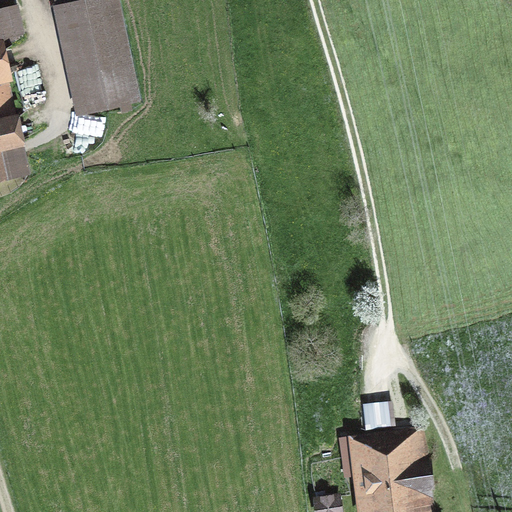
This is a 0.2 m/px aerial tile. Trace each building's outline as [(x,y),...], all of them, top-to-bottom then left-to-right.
[(88,109),(137,98),(116,0),(92,0),(66,6),(88,109)] [(0,42),(3,42),(22,34),(16,6),(0,9),(0,42)] [(9,72),(3,42),(0,42),(0,172),(25,167),(5,73),(9,72)] [(356,474),(360,511),(431,504),(428,458),(422,428),(340,438),(345,475),(356,474)] [(317,498),(318,511),(339,511),(337,496),(317,498)]
